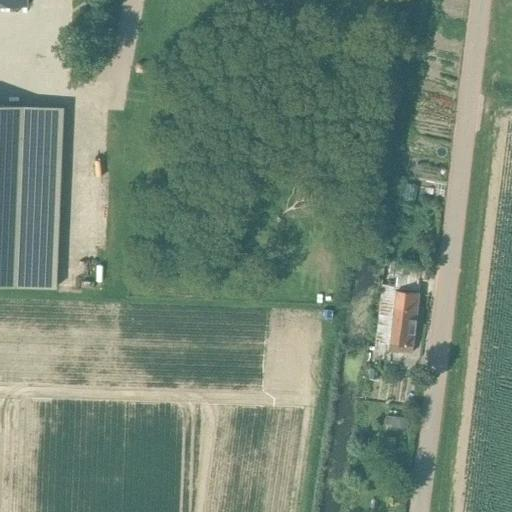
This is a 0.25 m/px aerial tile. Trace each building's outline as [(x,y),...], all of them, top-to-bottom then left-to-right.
[(0,285),(54,287),(61,108),(0,105),(0,285)] [(395,274),(394,287),(396,287),(418,290),(419,277),(395,274)] [(374,339),(373,349),(374,349),(389,350),(412,353),(418,293),(418,290),(396,287),(386,286),(385,286),(385,288),(380,288),(374,339)] [(370,369),(368,379),(376,380),(377,370),(370,369)] [(384,416),(383,424),(391,425),(390,427),(407,429),(408,418),(392,417),(384,416)]
